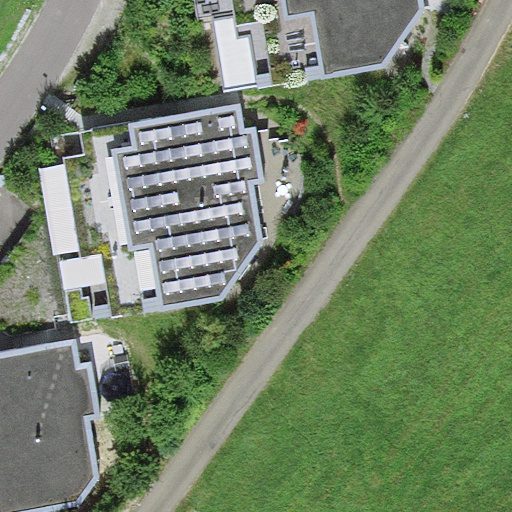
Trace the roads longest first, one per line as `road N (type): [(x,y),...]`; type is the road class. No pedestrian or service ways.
road 1 (residential): [(149,511),(435,122),(503,0)]
road 2 (residential): [(0,126),(30,87),(72,0)]
